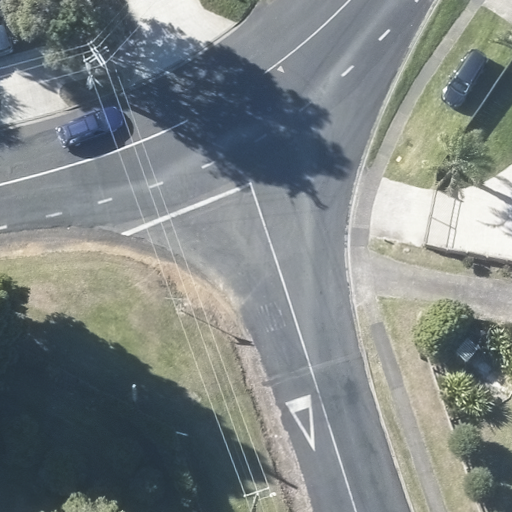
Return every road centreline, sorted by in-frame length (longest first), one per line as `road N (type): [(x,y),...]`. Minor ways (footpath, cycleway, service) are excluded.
road 1 (residential): [(360,511),(250,186),(213,110)]
road 2 (unclassified): [(213,110),(0,189)]
road 3 (residential): [(213,110),(354,0)]
road 4 (residential): [(158,0),(213,110)]
